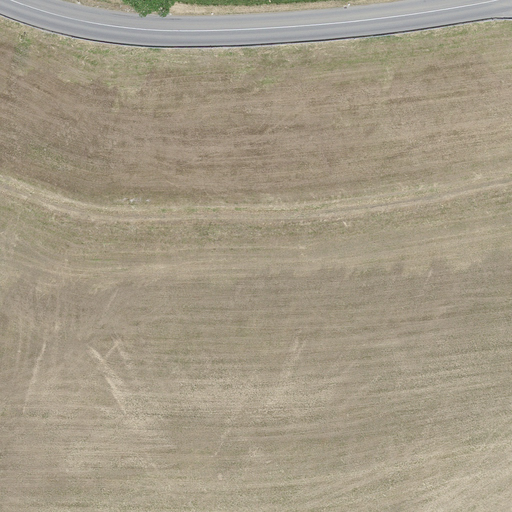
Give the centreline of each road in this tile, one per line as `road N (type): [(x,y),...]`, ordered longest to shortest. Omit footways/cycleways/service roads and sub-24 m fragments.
road 1 (track): [(511,175),(339,207),(108,212),(0,182)]
road 2 (secondary): [(15,0),(118,29),(226,33),(509,0)]
